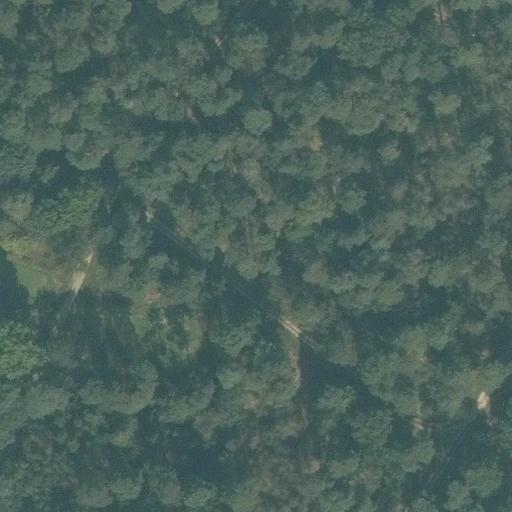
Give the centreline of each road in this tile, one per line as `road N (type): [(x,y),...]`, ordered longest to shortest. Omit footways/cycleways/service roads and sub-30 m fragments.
road 1 (track): [(511,493),(440,418),(112,191),(0,137)]
road 2 (track): [(250,0),(180,84),(112,191),(0,475)]
road 3 (track): [(440,418),(511,318)]
